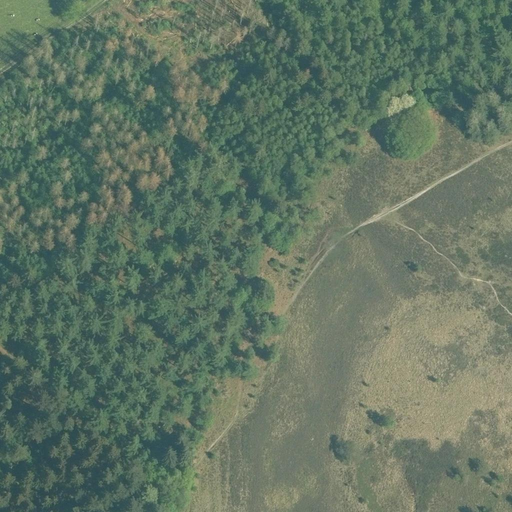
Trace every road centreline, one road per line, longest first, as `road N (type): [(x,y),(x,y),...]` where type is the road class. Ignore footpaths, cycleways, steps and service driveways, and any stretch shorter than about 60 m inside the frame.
road 1 (track): [(148,492),(110,439),(0,344)]
road 2 (track): [(104,0),(0,71)]
